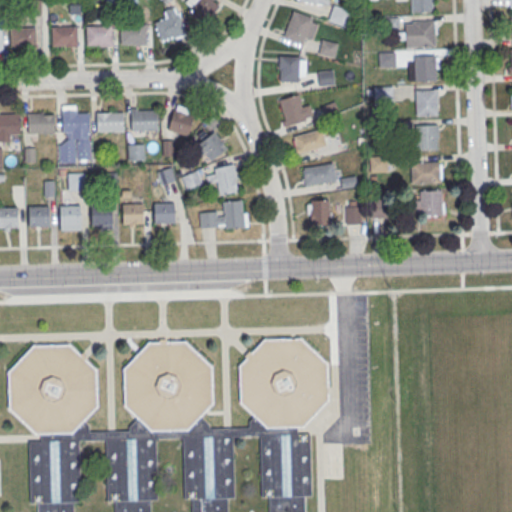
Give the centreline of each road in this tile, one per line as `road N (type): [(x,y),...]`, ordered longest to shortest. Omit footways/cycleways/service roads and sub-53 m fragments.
road 1 (tertiary): [(511,257),(0,272)]
road 2 (residential): [(469,0),(481,258)]
road 3 (residential): [(215,57),(157,78),(0,82)]
road 4 (residential): [(241,104),(268,180),(278,264)]
